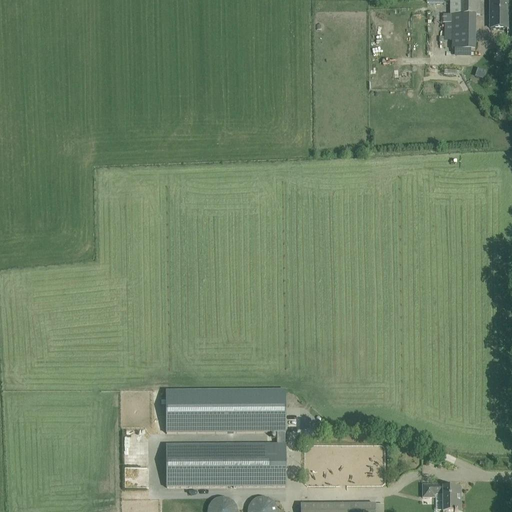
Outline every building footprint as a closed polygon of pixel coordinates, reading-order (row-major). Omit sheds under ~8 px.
[(507,29),(506,0),(489,0),(490,29),(507,29)] [(438,39),(438,44),(443,44),(443,42),(450,42),(450,51),(475,51),(475,33),(475,16),(475,1),(451,1),(450,1),(450,26),(443,26),(443,39),(438,39)] [(285,391),(166,392),(166,434),(254,434),(277,434),(276,446),(267,446),(166,446),(166,489),(286,488),(285,446),(285,434),(285,391)] [(440,486),(422,486),(423,499),(434,498),(434,495),(442,495),(442,504),(442,511),(460,511),(461,504),(461,503),(460,489),(460,488),(440,489),(440,486)] [(208,508),(207,511),(237,511),(236,508),(233,503),(228,500),(222,498),(216,500),(212,503),(208,508)] [(248,507),(247,511),(277,511),(276,507),(273,502),(268,499),(262,498),(257,499),(252,502),(248,507)]
